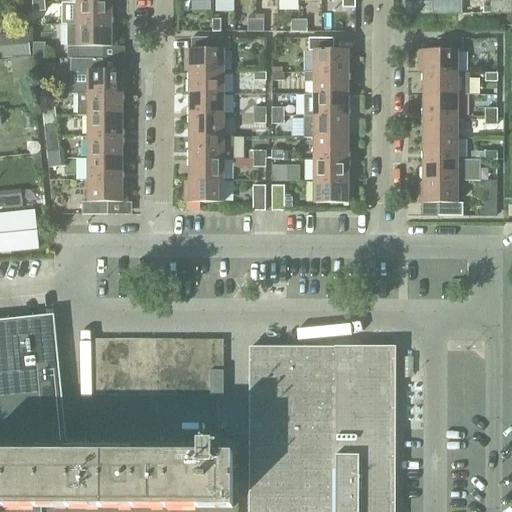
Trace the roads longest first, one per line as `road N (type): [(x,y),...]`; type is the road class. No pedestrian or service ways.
road 1 (residential): [(163,247),(163,0)]
road 2 (residential): [(383,217),(384,0)]
